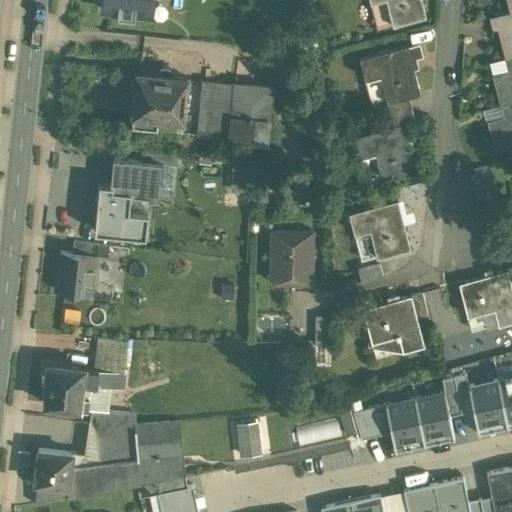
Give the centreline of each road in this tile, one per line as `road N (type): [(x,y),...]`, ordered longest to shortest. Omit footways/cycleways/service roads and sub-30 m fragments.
road 1 (residential): [(460,0),(445,263),(304,309)]
road 2 (primary): [(0,331),(36,0)]
road 3 (residential): [(511,431),(222,499)]
